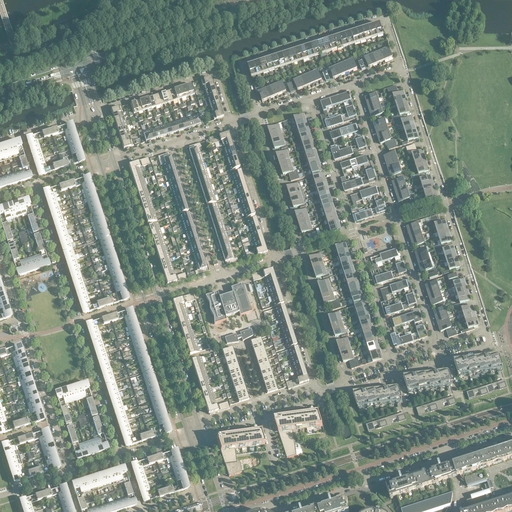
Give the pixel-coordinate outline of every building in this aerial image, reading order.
[(384,35),(381,27),(380,24),(374,26),(377,37),(384,35)] [(377,37),(374,26),(368,28),(372,39),(377,37)] [(372,39),(368,28),(362,29),(366,41),(372,39)] [(366,41),(362,29),(357,31),(360,43),(366,41)] [(360,43),(357,31),(351,33),(355,45),(360,43)] [(355,45),(351,33),(345,35),(349,46),(355,45)] [(349,46),(345,35),(340,37),(343,48),(349,46)] [(343,48),(340,37),(334,39),(337,50),(343,48)] [(337,50),(334,39),(328,40),(332,52),(337,50)] [(332,52),(328,40),(322,42),(326,54),(332,52)] [(326,54),(322,42),(317,44),(320,56),(326,54)] [(320,56),(317,44),(311,46),(315,57),(320,56)] [(315,57),(311,46),(305,48),(309,59),(315,57)] [(309,59),(305,48),(300,50),(303,61),(309,59)] [(394,61),(391,55),(388,48),(384,50),(388,60),(389,60),(391,59),(391,62),(391,63),(392,62),(394,61)] [(303,61),(300,50),(294,51),(297,63),(303,61)] [(390,63),(388,60),(384,50),(380,52),(385,62),(387,61),(387,64),(390,63)] [(297,63),(294,51),(288,53),(292,65),(297,63)] [(385,62),(380,52),(376,53),(381,63),(383,62),(384,65),(383,66),(386,65),(385,62)] [(292,65),(288,53),(282,55),(286,67),(292,65)] [(381,63),(376,53),(372,55),(377,65),(379,64),(380,67),(379,67),(382,66),(381,63)] [(286,67),(282,55),(277,57),(280,68),(286,67)] [(377,65),(372,55),(369,57),(373,67),(375,66),(376,69),(378,68),(377,65)] [(280,68),(277,57),(271,59),(275,70),(280,68)] [(373,67),(369,57),(364,58),(366,63),(368,66),(369,68),(373,67)] [(275,70),(271,59),(265,61),(269,72),(275,70)] [(358,73),(355,64),(353,60),(349,61),(353,72),(355,71),(356,74),(358,73)] [(269,72),(265,61),(260,62),(263,74),(269,72)] [(353,72),(349,61),(345,63),(349,73),(352,72),(352,75),(352,76),(354,74),(353,72)] [(366,69),(365,67),(363,64),(364,64),(362,61),(355,64),(358,73),(366,70),(366,69)] [(263,74),(260,62),(254,64),(257,76),(263,74)] [(349,73),(345,63),(341,65),(345,75),(348,74),(348,77),(350,76),(349,73)] [(257,76),(254,64),(248,66),(251,78),(257,76)] [(345,75),(341,65),(337,66),(341,76),(344,75),(344,78),(344,79),(347,78),(346,78),(345,75)] [(342,79),(341,76),(337,66),(333,68),(337,78),(340,77),(340,80),(343,79),(342,79)] [(337,78),(333,68),(329,70),(331,74),(332,77),(333,80),(335,79),(337,78)] [(323,84),(319,76),(317,71),(313,73),(317,83),(320,82),(320,85),(323,84)] [(330,81),(329,78),(328,75),(327,72),(319,76),(323,84),(331,81),(330,81)] [(317,83),(313,73),(309,74),(314,85),(316,84),(317,87),(316,87),(319,86),(317,83)] [(315,87),(314,85),(309,74),(305,76),(310,86),(312,85),(313,88),(312,88),(312,89),(315,87)] [(311,89),(310,86),(305,76),(302,78),(306,88),(308,87),(309,90),(308,90),(309,90),(311,89)] [(213,83),(212,81),(211,78),(201,81),(203,86),(213,83)] [(306,88),(302,78),(298,79),(302,89),(305,88),(305,91),(305,92),(307,91),(306,88)] [(302,89),(298,79),(293,81),(295,85),(296,85),(297,88),(298,91),(302,89)] [(287,96),(284,87),(282,82),(278,84),(282,94),(285,93),(285,96),(285,97),(287,96)] [(282,94),(278,84),(274,86),(278,96),(281,95),(281,98),(283,97),(282,94)] [(295,92),(294,90),(293,87),(292,84),(284,87),(287,96),(295,92)] [(278,96),(274,86),(270,87),(274,98),(277,97),(277,100),(280,99),(279,99),(278,96)] [(398,94),(397,90),(396,86),(387,89),(390,98),(393,96),(398,94)] [(275,100),(274,98),(270,87),(266,89),(270,99),(273,98),(273,101),(273,102),(276,100),(275,100)] [(272,102),(270,99),(266,89),(262,91),(266,101),(269,100),(269,103),(272,102)] [(266,101),(262,91),(258,92),(259,95),(262,101),(263,103),(266,101)] [(353,107),(350,99),(349,94),(343,96),(345,103),(344,103),(346,110),(353,107)] [(345,103),(343,96),(340,97),(339,97),(340,97),(336,98),(339,105),(344,103),(345,103)] [(339,105),(336,98),(333,99),(330,100),(332,107),(339,105)] [(326,109),(332,107),(330,100),(320,103),(321,103),(324,115),(328,114),(326,109)] [(122,112),(121,107),(111,110),(113,115),(122,112)] [(355,114),(354,111),(354,110),(353,107),(346,110),(347,115),(348,116),(355,114)] [(405,115),(410,113),(409,108),(398,112),(400,116),(399,117),(399,119),(406,116),(405,115)] [(224,118),(223,115),(222,112),(212,116),(214,121),(224,118)] [(331,128),(328,121),(330,120),(328,114),(324,115),(321,116),(320,116),(323,124),(323,125),(323,124),(325,129),(325,130),(331,128)] [(357,120),(355,114),(348,116),(347,115),(341,117),(343,124),(351,121),(352,121),(356,120),(357,120)] [(201,125),(198,115),(192,117),(195,127),(201,125)] [(195,127),(192,117),(187,119),(190,128),(195,127)] [(343,124),(341,117),(335,119),(337,126),(340,125),(343,124)] [(190,128),(187,119),(181,120),(184,130),(190,128)] [(335,119),(330,120),(328,121),(331,128),(334,127),(337,126),(335,119)] [(184,130),(181,120),(176,122),(179,132),(184,130)] [(179,132),(176,122),(170,124),(173,134),(179,132)] [(74,129),(73,125),(72,124),(61,127),(63,133),(64,132),(74,129)] [(173,134),(170,124),(165,126),(168,135),(173,134)] [(363,138),(359,126),(359,125),(353,127),(355,134),(354,135),(356,141),(363,138)] [(168,135),(165,126),(159,127),(163,137),(168,135)] [(39,141),(63,133),(61,127),(37,135),(39,141)] [(163,137),(159,127),(154,129),(157,139),(163,137)] [(355,134),(353,127),(346,129),(349,136),(354,135),(355,134)] [(157,139),(154,129),(149,131),(152,141),(157,139)] [(349,136),(346,129),(340,131),(342,138),(349,136)] [(152,141),(149,131),(143,133),(146,142),(152,141)] [(336,140),(342,138),(340,131),(330,134),(331,135),(334,146),(338,145),(336,140)] [(221,142),(229,139),(230,138),(229,133),(228,134),(227,132),(208,138),(211,145),(221,142)] [(414,140),(418,139),(419,139),(417,134),(407,138),(408,142),(407,143),(407,144),(414,142),(414,140)] [(39,141),(37,135),(26,138),(28,144),(38,141),(39,141)] [(365,145),(363,138),(356,141),(357,146),(358,147),(365,145)] [(397,148),(394,140),(394,139),(394,140),(391,141),(386,142),(386,143),(387,146),(388,151),(397,148)] [(23,152),(21,145),(20,141),(14,142),(18,153),(23,152)] [(133,147),(132,141),(122,144),(124,150),(133,147)] [(19,156),(18,153),(14,142),(9,144),(10,146),(13,157),(18,156),(19,156)] [(200,153),(199,147),(201,147),(200,143),(189,147),(190,150),(189,150),(191,156),(200,153)] [(13,157),(10,146),(9,144),(4,146),(8,159),(13,157)] [(341,159),(339,152),(340,151),(338,145),(334,146),(331,147),(335,160),(335,161),(341,159)] [(367,151),(365,145),(358,147),(357,146),(351,148),(353,155),(366,151),(367,151)] [(417,153),(416,149),(415,145),(406,148),(409,156),(412,155),(417,153)] [(8,159),(4,146),(0,146),(0,151),(3,161),(8,159)] [(353,155),(351,148),(345,150),(347,157),(353,155)] [(345,150),(340,151),(339,152),(341,159),(347,157),(345,150)] [(28,168),(24,156),(23,152),(18,153),(19,156),(18,156),(23,170),(28,168)] [(173,162),(171,156),(170,156),(169,153),(158,157),(159,160),(161,159),(163,165),(173,162)] [(202,158),(200,153),(191,156),(192,161),(202,158)] [(373,170),(369,157),(369,156),(363,158),(365,165),(364,166),(366,172),(373,170)] [(84,162),(84,161),(83,157),(73,160),(73,159),(72,160),(73,166),(84,162)] [(150,164),(148,158),(129,164),(129,165),(130,170),(140,167),(140,168),(150,164)] [(204,164),(202,158),(192,161),(194,167),(204,164)] [(365,165),(363,158),(356,160),(359,167),(364,166),(365,165)] [(50,173),(73,166),(72,160),(48,168),(50,173)] [(359,167),(356,160),(350,162),(352,169),(359,167)] [(174,167),(173,163),(173,162),(163,165),(165,170),(174,167)] [(346,171),(352,170),(352,169),(350,162),(340,165),(341,166),(344,177),(344,178),(348,176),(346,171)] [(240,168),(239,165),(238,163),(228,166),(230,171),(240,168)] [(206,169),(204,164),(194,167),(196,172),(206,169)] [(142,173),(140,168),(140,167),(130,170),(132,177),(142,173)] [(176,172),(176,171),(174,167),(165,170),(166,176),(176,172)] [(424,173),(429,172),(428,167),(417,170),(419,175),(417,175),(418,177),(425,175),(424,173)] [(32,179),(30,174),(28,168),(23,170),(23,171),(27,181),(32,179)] [(50,173),(48,168),(47,168),(37,171),(39,177),(50,173)] [(207,174),(206,169),(196,172),(198,178),(207,174)] [(300,179),(297,171),(297,170),(294,172),(288,174),(290,178),(291,182),(300,179)] [(375,176),(373,170),(366,172),(367,177),(368,178),(375,176)] [(23,171),(18,173),(21,182),(27,181),(23,171)] [(242,176),(242,173),(241,171),(231,174),(233,179),(242,176)] [(178,178),(177,174),(176,172),(166,176),(168,181),(178,178)] [(21,182),(18,173),(13,174),(16,184),(21,182)] [(144,179),(142,173),(132,177),(134,183),(144,179)] [(16,184),(13,174),(8,176),(11,186),(16,184)] [(209,180),(207,174),(198,178),(199,183),(209,180)] [(11,186),(8,176),(3,178),(6,187),(11,186)] [(351,190),(349,183),(350,183),(348,176),(344,178),(344,177),(341,178),(345,192),(351,190)] [(377,182),(375,176),(368,178),(367,177),(361,179),(363,186),(376,182),(377,182)] [(432,181),(431,177),(426,178),(425,176),(418,178),(419,181),(420,180),(422,184),(432,181)] [(91,182),(90,178),(89,177),(78,180),(80,186),(81,186),(81,185),(91,182)] [(180,183),(179,182),(178,178),(168,181),(170,186),(180,183)] [(146,185),(144,179),(134,183),(136,189),(146,185)] [(363,186),(361,179),(355,181),(357,188),(363,186)] [(56,194),(80,186),(78,180),(54,188),(56,194)] [(211,185),(209,180),(199,183),(201,189),(211,185)] [(355,181),(350,183),(349,183),(351,190),(357,188),(355,181)] [(301,188),(299,182),(297,183),(298,185),(296,185),(295,186),(293,186),(287,188),(288,189),(288,190),(289,192),(301,188)] [(181,189),(180,185),(180,183),(170,186),(172,192),(181,189)] [(148,191),(146,185),(136,189),(138,195),(148,191)] [(213,191),(211,185),(201,189),(203,194),(213,191)] [(56,194),(54,188),(44,192),(45,197),(55,194),(56,194)] [(290,196),(303,192),(301,188),(289,192),(290,196)] [(383,201),(379,188),(373,190),(375,197),(374,197),(376,203),(383,201)] [(183,194),(183,193),(181,189),(172,192),(173,198),(183,194)] [(375,197),(373,190),(366,192),(369,199),(374,197),(375,197)] [(150,198),(148,191),(138,195),(140,201),(150,198)] [(214,196),(213,191),(203,194),(205,199),(214,196)] [(291,200),(304,196),(303,192),(290,196),(291,200)] [(369,199),(366,192),(360,194),(362,201),(369,199)] [(433,199),(437,197),(436,193),(425,196),(427,201),(426,201),(426,203),(433,201),(433,199)] [(185,200),(184,196),(183,194),(173,198),(175,203),(185,200)] [(356,203),(362,201),(360,194),(350,197),(351,197),(354,209),(358,208),(356,203)] [(216,202),(214,196),(205,199),(207,205),(216,202)] [(292,204),(303,201),(305,200),(304,196),(291,200),(292,204)] [(152,204),(150,198),(140,201),(142,207),(152,204)] [(416,206),(413,198),(410,199),(404,201),(405,201),(406,205),(407,209),(416,206)] [(32,210),(30,204),(28,199),(23,201),(26,212),(32,210)] [(187,205),(186,204),(185,200),(175,203),(177,208),(187,205)] [(26,212),(23,201),(18,203),(22,216),(27,214),(26,212)] [(385,207),(383,201),(376,203),(377,208),(378,210),(385,207)] [(22,216),(18,203),(12,204),(17,218),(22,216)] [(17,218),(12,204),(7,206),(8,207),(12,219),(17,218)] [(154,210),(152,204),(142,207),(144,213),(154,210)] [(219,210),(217,204),(207,207),(209,213),(219,210)] [(188,211),(187,207),(187,205),(177,208),(179,214),(188,211)] [(12,219),(8,207),(7,206),(2,208),(6,219),(6,221),(7,221),(12,219)] [(387,213),(385,207),(378,210),(377,208),(371,210),(373,217),(386,213),(387,213)] [(361,221),(359,214),(360,214),(358,208),(354,209),(351,210),(351,209),(351,210),(355,223),(361,221)] [(35,221),(32,210),(26,212),(27,214),(30,223),(35,221)] [(156,216),(154,210),(144,213),(146,219),(156,216)] [(221,215),(219,210),(209,213),(211,219),(221,215)] [(255,215),(254,213),(253,210),(244,213),(245,218),(255,215)] [(373,217),(371,210),(365,212),(367,219),(373,217)] [(367,219),(365,212),(360,214),(359,214),(361,221),(367,219)] [(191,219),(191,217),(189,213),(179,216),(181,222),(191,219)] [(222,221),(221,215),(211,219),(213,224),(222,221)] [(440,223),(439,220),(437,215),(429,218),(431,227),(435,225),(440,223)] [(157,221),(156,216),(146,219),(147,224),(157,221)] [(258,224),(257,221),(256,218),(246,222),(248,227),(258,224)] [(9,229),(7,221),(6,221),(6,219),(0,220),(4,231),(9,229)] [(193,224),(192,220),(191,219),(181,222),(183,227),(193,224)] [(39,232),(37,225),(35,221),(30,223),(33,234),(39,232)] [(224,226),(222,221),(213,224),(214,230),(224,226)] [(160,228),(158,223),(148,227),(150,231),(160,228)] [(194,230),(194,228),(193,224),(183,227),(185,233),(194,230)] [(226,232),(224,226),(214,230),(216,235),(226,232)] [(162,235),(160,228),(150,231),(152,238),(162,235)] [(13,240),(11,236),(9,229),(4,231),(7,242),(13,240)] [(319,238),(316,229),(312,230),(312,231),(307,232),(309,236),(308,236),(310,240),(319,238)] [(196,235),(195,231),(194,230),(185,233),(187,238),(196,235)] [(228,237),(226,232),(216,235),(218,240),(228,237)] [(43,245),(39,234),(34,236),(37,247),(43,245)] [(164,241),(162,235),(152,238),(154,244),(164,241)] [(198,241),(198,239),(196,235),(187,238),(188,244),(198,241)] [(229,243),(228,237),(218,240),(220,246),(229,243)] [(165,247),(164,241),(154,244),(156,250),(165,247)] [(200,246),(199,242),(198,241),(188,244),(190,249),(200,246)] [(17,253),(15,247),(13,242),(8,244),(11,255),(17,253)] [(231,248),(229,243),(220,246),(221,251),(231,248)] [(266,249),(265,246),(264,243),(254,246),(256,251),(256,252),(266,249)] [(46,256),(44,248),(43,245),(37,247),(40,255),(41,257),(46,256)] [(202,252),(201,250),(200,246),(190,249),(192,255),(202,252)] [(167,253),(165,247),(156,250),(158,256),(167,253)] [(430,253),(428,247),(426,248),(427,250),(426,250),(425,250),(424,250),(422,251),(421,251),(416,253),(415,253),(417,257),(427,254),(430,253)] [(455,251),(453,247),(448,249),(448,247),(441,249),(442,251),(443,251),(444,255),(455,251)] [(233,254),(231,248),(221,251),(223,257),(233,254)] [(248,260),(267,254),(266,253),(267,253),(266,249),(256,252),(256,251),(246,254),(248,260)] [(403,263),(399,250),(393,252),(395,259),(394,260),(396,266),(403,263)] [(203,257),(202,253),(202,252),(192,255),(194,260),(203,257)] [(395,259),(393,252),(386,254),(389,261),(394,260),(395,259)] [(20,262),(17,253),(11,255),(15,266),(20,264),(20,262)] [(169,259),(167,253),(158,256),(160,262),(169,259)] [(238,261),(237,258),(234,259),(233,254),(223,257),(225,262),(226,262),(227,265),(238,261)] [(389,261),(386,254),(380,256),(382,263),(389,261)] [(44,268),(41,257),(40,255),(35,257),(39,270),(44,268)] [(50,267),(48,262),(46,256),(41,257),(44,268),(50,267)] [(376,265),(382,263),(380,256),(370,259),(371,260),(371,259),(374,271),(378,270),(376,265)] [(39,270),(35,257),(30,258),(34,272),(39,270)] [(205,262),(205,261),(203,257),(194,260),(195,266),(205,262)] [(34,272),(30,258),(25,260),(29,273),(34,272)] [(171,265),(169,259),(160,262),(162,268),(171,265)] [(25,260),(20,262),(20,264),(24,275),(29,273),(25,260)] [(207,271),(206,268),(207,268),(205,262),(195,266),(197,271),(195,272),(196,275),(207,271)] [(405,270),(403,263),(396,266),(397,271),(398,272),(405,270)] [(24,275),(20,264),(15,266),(18,277),(24,275)] [(173,271),(171,265),(162,268),(164,274),(173,271)] [(439,277),(436,269),(436,268),(436,269),(432,270),(427,272),(428,275),(430,280),(439,277)] [(264,277),(273,274),(274,274),(272,269),(272,270),(271,269),(251,275),(253,282),(264,278),(264,277)] [(381,284),(379,277),(380,276),(378,270),(374,271),(371,272),(375,285),(375,286),(381,284)] [(407,276),(405,270),(398,272),(397,271),(391,273),(393,280),(406,276),(407,276)] [(175,277),(175,276),(173,271),(164,274),(166,280),(175,277)] [(187,280),(185,273),(175,276),(175,277),(166,280),(167,285),(168,285),(168,286),(187,280)] [(393,280),(391,273),(385,275),(387,282),(393,280)] [(276,279),(275,277),(274,274),(273,274),(264,277),(264,278),(266,283),(276,279)] [(459,282),(458,278),(456,274),(447,277),(450,285),(454,284),(459,282)] [(385,275),(380,276),(379,277),(381,284),(387,282),(385,275)] [(413,295),(409,282),(409,281),(403,283),(405,290),(404,291),(406,297),(413,295)] [(405,290),(403,283),(396,285),(399,292),(404,291),(405,290)] [(251,312),(243,286),(243,285),(231,289),(233,294),(219,298),(217,293),(205,297),(205,298),(206,298),(209,303),(210,311),(213,317),(214,324),(214,325),(226,321),(225,318),(225,317),(227,316),(228,317),(237,314),(236,313),(238,312),(239,313),(240,316),(252,312),(251,312)] [(399,292),(396,285),(390,287),(392,294),(399,292)] [(386,296),(392,294),(390,287),(380,290),(381,291),(384,302),(388,301),(386,296)] [(129,300),(128,299),(127,294),(117,298),(117,297),(116,298),(118,303),(129,300)] [(195,300),(193,294),(173,300),(173,301),(172,302),(174,307),(184,303),(184,304),(195,300)] [(415,301),(413,295),(406,297),(407,302),(408,303),(415,301)] [(94,311),(118,303),(116,298),(92,305),(94,311)] [(283,304),(283,302),(282,299),(272,302),(274,307),(283,304)] [(341,308),(339,300),(335,301),(330,303),(331,307),(332,311),(341,308)] [(391,315),(389,308),(390,308),(388,301),(384,302),(381,303),(385,317),(391,315)] [(417,307),(415,303),(415,301),(408,303),(407,302),(401,304),(404,311),(416,307),(417,307)] [(186,310),(184,304),(184,303),(174,307),(176,313),(186,310)] [(404,311),(401,304),(395,306),(397,313),(404,311)] [(94,311),(92,305),(91,306),(81,309),(83,315),(94,311)] [(286,311),(285,309),(284,306),(274,309),(276,314),(286,311)] [(397,313),(395,306),(390,308),(389,308),(391,315),(397,313)] [(134,315),(132,311),(132,310),(121,313),(123,319),(124,318),(134,315)] [(188,316),(186,310),(176,313),(178,319),(188,316)] [(287,316),(287,314),(286,311),(276,314),(278,319),(287,316)] [(11,317),(11,316),(10,312),(0,315),(0,319),(1,321),(11,317)] [(423,326),(420,318),(419,313),(419,312),(413,314),(415,322),(414,322),(416,328),(423,326)] [(99,327),(123,319),(121,313),(97,321),(99,327)] [(415,322),(413,314),(410,315),(406,316),(409,324),(414,322),(415,322)] [(190,322),(188,316),(178,319),(180,325),(190,322)] [(409,324),(406,316),(404,317),(403,317),(400,318),(402,326),(409,324)] [(396,328),(402,326),(400,318),(390,322),(391,322),(394,333),(394,334),(398,333),(396,328)] [(99,327),(97,321),(86,324),(88,330),(98,327),(99,327)] [(290,326),(290,324),(289,321),(279,324),(281,329),(290,326)] [(192,328),(190,322),(180,325),(182,331),(192,328)] [(474,328),(479,326),(477,322),(467,325),(468,330),(467,330),(468,332),(475,330),(474,328)] [(425,332),(424,329),(423,326),(416,328),(417,333),(418,334),(425,332)] [(457,336),(455,327),(451,328),(446,330),(447,334),(449,338),(457,336)] [(194,334),(192,328),(182,331),(184,337),(194,334)] [(243,341),(253,336),(253,335),(251,329),(240,333),(241,335),(237,336),(236,334),(225,338),(226,343),(227,344),(239,343),(239,342),(238,342),(238,341),(238,340),(242,338),(242,340),(243,341),(242,341),(243,341)] [(427,338),(425,332),(418,334),(417,333),(411,335),(414,342),(422,340),(426,338),(427,338)] [(401,346),(399,339),(400,339),(398,333),(394,334),(394,333),(391,334),(391,335),(393,343),(395,348),(401,346)] [(195,340),(194,334),(184,337),(186,343),(195,340)] [(414,342),(411,335),(405,337),(407,344),(410,343),(410,344),(410,343),(414,342)] [(407,344),(405,337),(400,339),(399,339),(401,346),(404,345),(404,346),(404,345),(407,344)] [(197,346),(195,340),(186,343),(188,349),(197,346)] [(297,345),(296,343),(295,340),(285,343),(287,349),(297,345)] [(22,351),(21,347),(21,346),(10,349),(11,354),(22,351)] [(199,352),(197,346),(188,349),(190,355),(191,355),(199,352)] [(299,353),(298,350),(297,347),(288,351),(289,356),(299,353)] [(0,358),(11,355),(11,354),(10,349),(0,352),(0,358)] [(24,355),(23,354),(22,351),(11,354),(11,355),(13,359),(24,355)] [(25,360),(24,357),(24,355),(13,359),(14,364),(25,360)] [(503,371),(498,356),(476,359),(481,374),(497,372),(499,375),(496,376),(497,380),(503,378),(501,371),(503,371)] [(203,364),(201,357),(191,361),(193,367),(203,364)] [(360,367),(357,359),(357,358),(354,359),(354,360),(349,361),(350,365),(351,370),(360,367)] [(481,374),(476,359),(454,362),(455,366),(459,377),(481,374)] [(27,365),(26,363),(25,360),(14,364),(16,368),(27,365)] [(304,367),(303,365),(302,362),(292,365),(294,370),(304,367)] [(205,370),(203,364),(193,367),(195,373),(205,370)] [(28,369),(27,366),(27,365),(16,368),(17,373),(28,369)] [(30,374),(29,372),(28,369),(17,373),(19,377),(30,374)] [(207,376),(205,370),(195,373),(197,379),(207,376)] [(307,378),(306,375),(305,372),(296,375),(297,380),(297,381),(307,378)] [(453,388),(448,373),(426,375),(431,390),(447,388),(448,392),(445,392),(447,397),(447,396),(453,394),(453,395),(451,388),(452,388),(453,388)] [(31,378),(30,376),(30,374),(19,377),(20,382),(31,378)] [(431,390),(426,375),(404,378),(408,393),(409,393),(431,390)] [(209,382),(207,376),(197,379),(199,385),(209,382)] [(33,383),(32,381),(31,378),(20,382),(22,386),(33,383)] [(288,390),(308,383),(308,382),(309,382),(307,378),(297,381),(297,380),(286,383),(288,390)] [(494,388),(499,387),(500,390),(507,388),(504,380),(504,381),(485,387),(488,394),(495,392),(494,388)] [(211,388),(209,382),(199,385),(201,391),(211,388)] [(34,388),(33,385),(33,383),(22,386),(23,391),(34,388)] [(91,394),(89,387),(87,383),(82,384),(85,395),(91,394)] [(86,398),(85,395),(82,384),(77,386),(77,387),(81,399),(86,398)] [(81,399),(77,387),(77,386),(71,388),(76,401),(81,399)] [(475,394),(480,392),(482,396),(488,394),(485,387),(467,393),(469,400),(476,398),(475,394)] [(36,392),(35,390),(34,388),(23,391),(25,396),(36,392)] [(76,401),(71,388),(66,389),(66,390),(70,403),(76,401)] [(213,394),(211,388),(201,391),(203,397),(213,394)] [(70,403),(66,390),(66,389),(61,391),(64,402),(65,404),(66,404),(70,403)] [(402,404),(398,389),(375,391),(380,406),(397,404),(398,408),(395,409),(396,413),(403,411),(401,404),(402,404)] [(64,402),(61,391),(56,393),(59,404),(64,402)] [(380,406),(375,391),(353,394),(358,409),(380,406)] [(37,397),(36,394),(36,392),(25,396),(26,400),(37,397)] [(94,404),(91,394),(85,395),(86,398),(88,406),(94,404)] [(215,400),(213,394),(203,397),(205,403),(215,400)] [(443,404),(449,402),(450,406),(456,404),(454,396),(454,397),(435,403),(437,410),(444,408),(443,404)] [(38,401),(38,400),(37,397),(26,400),(28,405),(38,401)] [(217,406),(216,406),(215,400),(205,403),(207,409),(217,406)] [(40,406),(39,403),(38,401),(28,405),(29,409),(40,406)] [(68,413),(66,404),(65,404),(64,402),(59,404),(63,415),(68,413)] [(230,409),(228,402),(216,406),(217,406),(207,409),(209,414),(210,415),(230,409)] [(425,410),(430,408),(431,412),(437,410),(435,403),(424,406),(416,409),(419,416),(426,414),(425,410)] [(98,415),(95,409),(94,404),(88,406),(92,417),(98,415)] [(41,410),(41,409),(40,406),(29,409),(31,414),(41,410)] [(43,415),(42,412),(41,410),(31,414),(32,418),(32,419),(43,415)] [(72,424),(70,419),(68,413),(63,415),(66,425),(72,424)] [(297,455),(295,443),(293,431),(323,427),(319,413),(312,414),(312,415),(282,419),(282,418),(274,419),(276,425),(275,425),(276,433),(279,433),(287,458),(297,455)] [(393,420),(398,419),(399,422),(406,420),(403,413),(385,419),(387,426),(394,424),(393,420)] [(45,420),(44,419),(43,415),(32,419),(34,424),(45,420)] [(102,428),(98,417),(93,419),(96,430),(102,428)] [(10,432),(34,424),(32,419),(32,418),(8,426),(10,432)] [(374,426),(380,425),(381,428),(387,426),(385,419),(366,425),(368,432),(375,430),(374,426)] [(76,437),(74,430),(72,426),(67,427),(70,438),(76,437)] [(171,433),(171,431),(170,427),(160,430),(159,431),(161,436),(171,433)] [(105,439),(103,431),(102,428),(96,430),(99,438),(100,441),(105,439)] [(49,436),(48,432),(48,430),(37,434),(39,439),(49,436)] [(137,444),(161,436),(159,431),(135,438),(137,444)] [(240,466),(240,464),(238,464),(237,464),(236,459),(236,457),(236,456),(235,449),(265,445),(260,432),(253,433),(224,437),(216,438),(218,443),(217,444),(218,452),(220,451),(226,469),(229,477),(233,476),(236,475),(241,473),(240,466)] [(15,447),(39,439),(37,434),(13,441),(15,447)] [(51,440),(50,438),(49,436),(39,439),(40,444),(51,440)] [(79,445),(76,437),(70,438),(74,449),(79,447),(78,445),(79,445)] [(103,452),(100,441),(99,438),(94,440),(98,453),(103,452)] [(137,444),(135,438),(134,439),(124,442),(126,447),(137,444)] [(109,450),(107,445),(105,439),(100,441),(103,452),(109,450)] [(52,445),(52,442),(51,440),(40,444),(42,448),(52,445)] [(98,453),(94,440),(89,442),(93,455),(98,453)] [(15,447),(13,441),(2,445),(4,450),(15,447)] [(93,455),(89,442),(83,443),(88,457),(93,455)] [(88,457),(83,443),(79,445),(78,445),(79,447),(83,458),(88,457)] [(54,449),(53,448),(52,445),(42,448),(43,453),(54,449)] [(511,458),(511,453),(510,447),(509,445),(494,450),(494,452),(498,463),(503,462),(509,460),(511,458)] [(16,451),(15,447),(4,450),(5,455),(16,451)] [(83,458),(79,447),(74,449),(77,460),(83,458)] [(55,454),(54,451),(54,449),(43,453),(44,457),(55,454)] [(179,456),(177,452),(177,450),(166,454),(168,459),(169,459),(179,456)] [(498,463),(494,452),(494,450),(478,455),(479,457),(483,468),(488,467),(493,465),(498,463)] [(18,456),(16,451),(5,455),(7,459),(18,456)] [(57,459),(56,457),(55,454),(44,457),(46,462),(57,459)] [(144,467),(168,459),(166,454),(142,462),(144,467)] [(483,468),(479,457),(478,455),(477,456),(463,460),(463,462),(467,473),(472,472),(478,470),(483,468)] [(19,461),(18,456),(7,459),(8,464),(19,461)] [(58,463),(57,460),(57,459),(46,462),(47,466),(47,467),(58,463)] [(467,473),(463,462),(463,460),(452,464),(448,465),(440,467),(439,465),(438,465),(438,468),(431,470),(432,472),(434,479),(441,477),(441,479),(444,478),(444,476),(451,474),(452,478),(457,477),(462,475),(467,473)] [(20,465),(19,461),(8,464),(10,469),(20,465)] [(144,467),(142,462),(131,465),(133,470),(143,467),(143,468),(144,467)] [(60,469),(60,467),(58,463),(47,467),(49,472),(60,469)] [(22,470),(20,465),(10,469),(11,473),(22,470)] [(25,480),(49,472),(47,467),(47,466),(23,474),(24,474),(25,480)] [(128,478),(126,472),(124,467),(119,469),(123,480),(128,478)] [(123,482),(123,480),(119,469),(114,471),(114,472),(118,484),(123,482)] [(23,474),(22,470),(11,473),(13,478),(23,474)] [(434,479),(432,472),(431,470),(415,476),(416,477),(418,485),(425,483),(425,484),(428,483),(428,482),(434,479)] [(118,484),(114,472),(114,471),(109,472),(113,486),(118,484)] [(113,486),(109,472),(104,474),(104,475),(108,487),(113,486)] [(24,474),(23,474),(13,478),(14,483),(25,480),(24,474)] [(108,487),(104,475),(104,474),(99,476),(103,489),(108,487)] [(397,496),(450,479),(452,478),(451,474),(444,476),(444,478),(441,479),(441,477),(434,479),(428,482),(428,483),(425,484),(425,483),(418,485),(405,489),(405,490),(403,491),(402,490),(395,492),(397,496)] [(481,482),(481,480),(482,480),(482,479),(483,479),(483,478),(482,477),(481,477),(481,476),(481,477),(480,477),(479,475),(465,479),(467,486),(481,482)] [(103,489),(99,476),(93,477),(94,479),(98,491),(103,489)] [(418,485),(416,477),(415,476),(401,480),(401,477),(399,478),(400,481),(392,483),(393,484),(395,492),(402,490),(403,491),(405,490),(405,489),(418,485)] [(98,491),(94,479),(93,477),(88,479),(92,492),(98,491)] [(133,495),(131,487),(128,478),(123,480),(123,482),(125,487),(125,489),(128,496),(133,495)] [(92,492),(88,479),(83,481),(84,482),(87,494),(92,492)] [(402,511),(452,495),(453,493),(453,492),(452,491),(452,490),(452,488),(452,487),(452,485),(451,482),(451,480),(450,479),(397,496),(398,501),(399,502),(402,511)] [(87,494),(84,482),(83,481),(78,482),(81,493),(82,496),(82,495),(87,494)] [(81,493),(78,482),(73,484),(76,495),(81,493)] [(189,489),(189,487),(188,483),(178,486),(177,487),(178,492),(189,489)] [(395,492),(393,484),(392,483),(386,485),(390,498),(397,496),(395,492)] [(67,491),(66,487),(66,486),(55,490),(57,495),(58,495),(67,491)] [(155,500),(178,492),(177,487),(153,494),(155,500)] [(33,503),(57,495),(55,490),(31,497),(33,503)] [(87,509),(84,502),(82,495),(82,496),(81,493),(76,495),(81,511),(87,509)] [(155,500),(153,494),(151,495),(152,495),(142,498),(144,503),(155,500)] [(137,506),(135,501),(133,495),(128,496),(128,498),(131,507),(137,506)] [(429,511),(450,505),(451,505),(451,504),(452,502),(452,500),(452,498),(452,495),(402,511),(401,511),(429,511)] [(464,510),(488,502),(487,500),(488,500),(489,499),(489,498),(489,497),(488,497),(487,497),(485,495),(471,500),(467,501),(464,510)] [(33,503),(31,497),(20,501),(22,506),(31,503),(33,503)] [(506,511),(511,510),(511,497),(499,501),(501,511),(506,511)] [(128,498),(123,499),(126,509),(131,507),(128,498)] [(347,511),(349,511),(347,505),(348,505),(348,501),(346,501),(345,498),(339,500),(339,501),(340,502),(339,503),(341,511),(347,511)] [(126,509),(123,499),(118,501),(121,511),(126,509)] [(341,511),(339,503),(340,502),(339,501),(332,504),(331,503),(332,503),(331,502),(331,500),(329,500),(329,503),(328,503),(329,504),(329,505),(321,507),(322,508),(323,511),(341,511)] [(116,511),(121,511),(118,501),(113,503),(115,511),(116,511)] [(501,511),(499,501),(491,504),(486,505),(477,508),(477,511),(501,511)]
